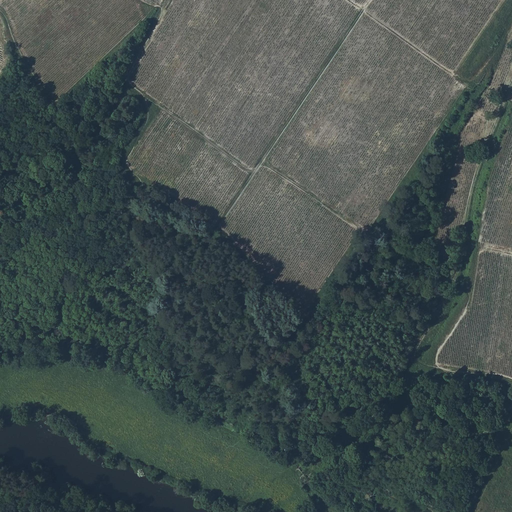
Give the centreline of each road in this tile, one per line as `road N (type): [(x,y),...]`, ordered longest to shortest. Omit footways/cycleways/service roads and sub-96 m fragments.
road 1 (track): [(511,83),(472,183),(458,269),(411,359)]
road 2 (track): [(370,0),(214,230)]
road 3 (track): [(152,9),(120,53),(58,102),(41,87),(0,10)]
road 4 (track): [(453,280),(262,162)]
road 5 (track): [(349,0),(453,73),(502,0)]
road 6 (track): [(411,359),(376,412),(319,457),(308,477),(312,491)]
road 7 (track): [(254,173),(155,104),(126,73)]
